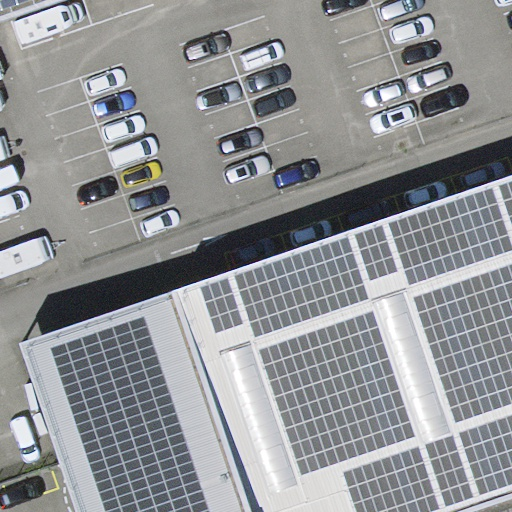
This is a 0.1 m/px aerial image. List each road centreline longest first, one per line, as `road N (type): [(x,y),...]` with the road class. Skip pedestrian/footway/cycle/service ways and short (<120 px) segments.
road 1 (unknown): [(250,0),(10,85),(79,292),(0,323)]
road 2 (unknown): [(307,0),(369,191)]
road 3 (unknown): [(461,0),(509,142)]
